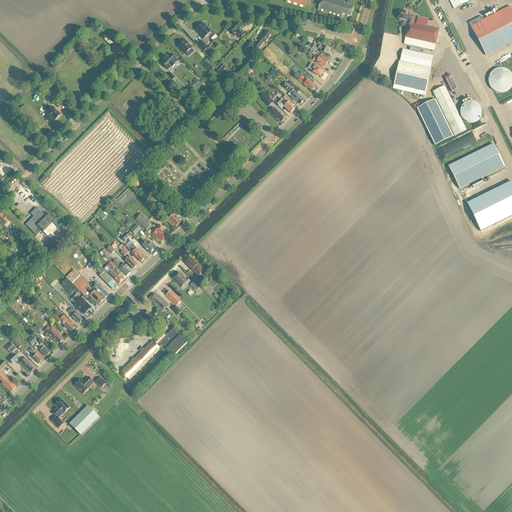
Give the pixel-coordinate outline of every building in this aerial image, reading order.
[(307,0),(286,0),(285,3),(304,9),(307,0)] [(351,17),(354,8),(348,6),(348,5),(344,4),(344,3),(336,0),(321,0),(318,11),(342,19),(343,15),(351,17)] [(468,3),(466,0),(449,0),(454,10),(468,3)] [(481,18),(469,24),(486,57),(511,43),(511,10),(511,8),(483,22),(481,18)] [(400,12),(399,12),(398,12),(398,13),(398,14),(398,15),(399,15),(398,20),(399,20),(399,21),(400,22),(401,22),(402,21),(409,22),(404,45),(434,51),(439,30),(425,26),(425,23),(419,22),(419,25),(413,24),(415,17),(410,16),(410,14),(400,12)] [(237,23),(229,31),(230,33),(230,34),(232,35),(233,35),(234,37),(236,35),(241,39),(245,35),(240,30),(242,29),(237,23)] [(206,27),(204,25),(203,24),(202,24),(196,30),(201,35),(200,36),(204,40),(211,33),(206,27)] [(265,42),(266,43),(268,40),(267,39),(271,34),(270,34),(270,33),(269,32),(268,32),(267,32),(264,36),(263,35),(254,47),(258,50),(265,42)] [(123,53),(124,52),(117,44),(115,43),(118,40),(111,34),(107,38),(114,44),(111,46),(113,48),(111,50),(118,58),(120,56),(121,57),(124,54),(123,53)] [(187,43),(185,41),(178,47),(186,55),(192,49),(190,46),(187,43)] [(255,44),(251,41),(244,49),(248,52),(255,44)] [(208,48),(201,42),(198,45),(204,52),(208,48)] [(330,58),(334,52),(333,51),(330,49),(328,47),(327,48),(327,47),(327,48),(324,46),(323,47),(320,45),(318,49),(321,51),(320,53),(325,55),(330,58)] [(433,57),(403,50),(400,62),(430,69),(433,57)] [(178,62),(172,56),(171,54),(167,57),(165,57),(164,58),(164,60),(161,63),(168,71),(172,68),(172,69),(175,66),(175,65),(178,62)] [(327,65),(328,62),(323,59),(320,57),(319,58),(315,56),(314,59),(327,65)] [(325,68),(327,65),(314,59),(313,61),(316,63),(316,64),(320,66),(321,65),(325,68)] [(425,97),(426,91),(431,69),(399,62),(393,89),(425,97)] [(219,74),(225,68),(222,65),(216,72),(219,74)] [(320,77),(324,72),(318,68),(319,68),(315,66),(313,70),(313,71),(314,72),(313,73),(314,74),(320,77)] [(301,78),(298,81),(301,83),(304,85),(307,89),(308,88),(312,91),(313,91),(315,89),(314,89),(315,88),(312,85),(308,80),(306,82),(304,80),(301,78)] [(300,91),(291,82),(288,85),(292,89),(291,89),(297,94),(300,91)] [(191,93),(196,88),(197,87),(194,83),(188,89),(191,93)] [(292,89),(286,83),(283,87),(288,92),(291,89),(292,89)] [(466,131),(444,88),(433,93),(455,137),(466,131)] [(300,105),(304,101),(293,91),(290,94),(293,96),(291,98),(296,103),(297,102),(300,105)] [(435,100),(417,109),(435,146),(453,137),(435,100)] [(284,108),(291,114),(291,113),(292,113),(293,112),(293,111),(296,109),(289,103),(287,105),(284,102),(281,104),(285,107),(284,108)] [(460,104),(462,123),(481,121),(479,102),(460,104)] [(43,125),(24,105),(16,114),(35,133),(43,125)] [(51,108),(46,113),(48,114),(44,118),(48,122),(52,119),(54,121),(59,116),(56,112),(51,108)] [(279,112),(279,113),(274,108),(269,113),(276,120),(277,120),(281,123),(284,120),(283,119),(284,118),(281,115),(282,115),(279,112)] [(460,190),(505,167),(493,145),(448,167),(460,190)] [(511,182),(511,181),(466,203),(482,234),(511,219),(511,182)] [(168,200),(165,203),(172,209),(174,206),(168,200)] [(56,229),(61,224),(56,219),(55,221),(48,214),(45,217),(38,210),(33,215),(35,216),(26,225),(36,236),(41,232),(42,233),(43,233),(47,237),(56,228),(56,229)] [(114,219),(105,210),(98,218),(108,226),(114,219)] [(0,222),(4,226),(8,222),(1,214),(0,214),(0,222)] [(153,225),(142,214),(136,220),(147,231),(153,225)] [(166,221),(173,228),(174,226),(176,228),(181,222),(177,218),(178,217),(175,214),(169,220),(168,219),(166,221)] [(136,226),(131,231),(135,236),(141,230),(136,226)] [(511,226),(485,240),(496,263),(511,255),(511,226)] [(162,242),(167,237),(162,233),(163,233),(158,228),(152,235),(158,240),(159,239),(162,242)] [(127,233),(121,238),(125,242),(131,237),(127,233)] [(142,246),(150,254),(152,252),(153,252),(154,251),(154,250),(154,249),(152,247),(152,246),(149,243),(148,244),(144,240),(140,244),(142,246)] [(141,263),(145,259),(141,255),(142,254),(133,245),(128,250),(141,263)] [(130,257),(125,261),(134,270),(138,266),(134,262),(134,261),(130,257)] [(185,264),(198,277),(204,271),(191,258),(185,264)] [(126,269),(128,268),(124,264),(122,267),(116,261),(113,263),(119,269),(127,277),(130,273),(126,269)] [(109,274),(119,284),(124,279),(117,272),(119,271),(111,262),(108,265),(112,270),(113,269),(114,269),(109,274)] [(103,272),(99,268),(96,271),(101,275),(100,277),(112,290),(118,285),(104,271),(103,272)] [(67,278),(80,291),(83,288),(85,290),(88,288),(86,286),(87,284),(74,271),(67,278)] [(199,280),(191,271),(187,275),(196,284),(199,280)] [(179,274),(174,279),(182,288),(188,282),(179,274)] [(62,284),(71,294),(76,289),(66,279),(62,284)] [(196,291),(200,288),(194,282),(191,286),(196,291)] [(97,284),(92,288),(95,291),(104,300),(109,296),(97,284)] [(95,291),(90,297),(99,305),(104,300),(95,291)] [(181,302),(170,292),(165,296),(176,307),(181,302)] [(162,313),(169,306),(160,297),(159,298),(155,294),(149,299),(154,303),(153,304),(162,313)] [(77,302),(75,305),(85,315),(91,309),(81,298),(81,299),(78,296),(75,300),(77,302)] [(79,316),(72,309),(64,301),(61,304),(60,303),(58,306),(63,312),(65,309),(72,317),(72,318),(75,321),(75,320),(79,324),(83,321),(79,317),(79,316)] [(178,316),(181,312),(176,307),(172,310),(178,316)] [(155,318),(157,316),(155,313),(152,316),(148,312),(144,317),(150,323),(154,318),(155,318)] [(64,324),(63,325),(70,332),(71,331),(72,332),(75,328),(71,325),(72,324),(68,320),(64,316),(60,320),(56,316),(53,319),(58,324),(61,322),(62,323),(64,324)] [(162,327),(167,323),(161,317),(157,321),(162,327)] [(41,333),(38,331),(41,329),(37,325),(32,331),(33,332),(34,331),(38,335),(41,333)] [(60,335),(52,327),(46,334),(54,341),(55,340),(59,344),(62,340),(61,339),(62,338),(59,335),(60,335)] [(188,344),(173,329),(166,337),(163,334),(154,342),(153,342),(145,350),(143,348),(139,351),(142,353),(135,360),(134,358),(131,361),(133,362),(126,369),(125,369),(123,372),(122,373),(122,374),(121,376),(121,375),(121,376),(125,380),(127,378),(129,381),(160,349),(164,353),(166,351),(173,358),(188,344)] [(32,337),(28,342),(32,346),(36,341),(32,337)] [(45,357),(50,353),(44,347),(44,348),(41,345),(38,347),(41,350),(40,352),(45,357)] [(33,359),(38,364),(43,360),(37,354),(37,355),(34,352),(31,349),(29,351),(34,357),(33,359)] [(12,364),(18,358),(14,354),(8,360),(12,364)] [(34,369),(33,368),(30,365),(31,364),(25,358),(20,363),(29,373),(30,372),(31,373),(34,369)] [(0,381),(2,383),(1,385),(10,394),(16,388),(11,382),(8,378),(7,379),(0,371),(0,381)] [(94,383),(88,377),(83,382),(81,380),(75,386),(84,395),(90,389),(89,388),(94,383)] [(101,389),(106,384),(101,378),(96,383),(101,389)] [(64,414),(70,408),(61,400),(55,406),(58,408),(57,410),(56,410),(53,413),(57,417),(52,422),(59,429),(64,424),(58,419),(63,414),(64,414)] [(88,407),(70,425),(81,436),(99,418),(88,407)]
